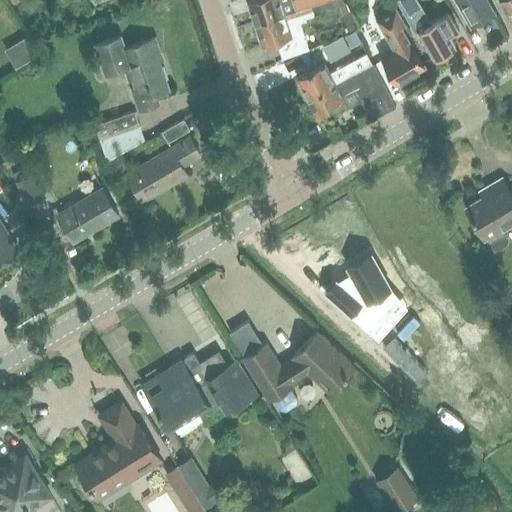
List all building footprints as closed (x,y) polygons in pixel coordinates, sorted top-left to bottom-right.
[(247,0),(255,21),(312,2),(317,0),(247,0)] [(317,0),(312,2),(255,21),(263,44),(277,39),(283,57),(302,51),(310,48),(301,21),(306,19),(306,17),(338,5),(347,2),(345,0),(317,0)] [(449,12),(431,22),(417,0),(399,0),(417,31),(419,30),(435,58),(456,46),(450,35),(459,29),(449,12)] [(459,0),(471,20),(494,7),(490,0),(459,0)] [(511,0),(500,0),(508,11),(511,18),(511,0)] [(425,64),(415,47),(409,37),(413,35),(396,6),(376,18),(395,50),(382,57),(396,81),(425,64)] [(346,35),(351,47),(361,42),(355,31),(346,35)] [(23,50),(12,57),(17,66),(40,53),(29,34),(18,41),(23,50)] [(122,35),(103,41),(96,43),(106,72),(129,65),(136,85),(132,87),(139,109),(159,102),(156,92),(169,87),(158,55),(162,53),(156,36),(126,46),(122,35)] [(329,60),(348,51),(341,37),(322,46),(329,60)] [(297,76),(308,97),(373,64),(367,51),(330,71),(325,62),(297,76)] [(306,60),(302,53),(296,56),(300,64),(306,60)] [(373,64),(308,97),(319,118),(347,103),(341,94),(357,86),(362,95),(374,118),(396,106),(373,64)] [(144,137),(134,109),(89,125),(94,141),(96,140),(99,148),(103,146),(107,158),(144,137)] [(162,131),(168,141),(170,140),(173,138),(190,128),(184,117),(167,128),(164,129),(162,131)] [(191,132),(170,144),(171,146),(127,172),(143,199),(188,172),(183,164),(202,153),(191,132)] [(116,155),(101,164),(109,178),(124,169),(116,155)] [(2,175),(20,208),(45,194),(27,161),(2,175)] [(511,218),(511,191),(503,176),(480,190),(483,195),(466,205),(483,233),(486,239),(487,238),(490,242),(491,242),(494,248),(500,249),(507,244),(509,239),(506,233),(501,225),(511,218)] [(57,212),(64,222),(74,239),(119,213),(103,185),(57,212)] [(0,261),(19,250),(0,218),(0,261)] [(380,248),(344,269),(346,271),(351,277),(341,283),(335,277),(314,290),(360,338),(418,305),(380,248)] [(221,315),(228,337),(246,332),(240,309),(221,315)] [(270,399),(273,397),(280,408),(287,409),(296,403),(297,397),(291,386),(294,384),(292,381),(309,371),(330,390),(355,364),(317,328),(292,354),(299,361),(285,370),(266,340),(243,355),(270,399)] [(182,358),(170,365),(177,377),(150,394),(159,408),(158,408),(161,412),(162,412),(172,428),(210,403),(218,397),(226,410),(257,391),(237,359),(229,364),(224,356),(218,359),(214,352),(198,363),(196,359),(198,357),(194,350),(185,356),(186,358),(183,360),(182,358)] [(150,394),(177,377),(170,365),(143,382),(150,394)] [(77,462),(98,496),(139,470),(140,472),(162,459),(138,421),(136,422),(122,399),(100,413),(115,438),(109,442),(108,440),(104,443),(105,445),(77,462)] [(285,452),(299,476),(313,468),(299,443),(285,452)] [(191,454),(175,464),(204,511),(205,511),(207,511),(204,507),(224,495),(214,479),(208,482),(191,454)] [(38,511),(34,504),(51,493),(31,462),(26,465),(20,456),(0,468),(0,502),(6,511),(38,511)] [(204,511),(175,464),(165,471),(190,511),(204,511)] [(400,472),(378,486),(394,511),(397,511),(417,499),(400,472)] [(244,509),(244,494),(228,495),(228,509),(244,509)]
